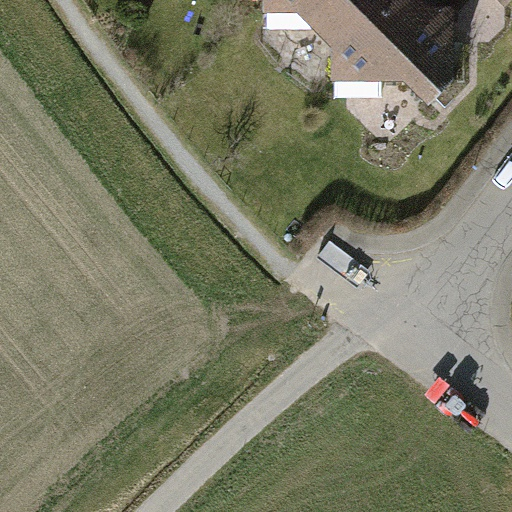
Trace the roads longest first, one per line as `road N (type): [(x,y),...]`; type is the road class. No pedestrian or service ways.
road 1 (track): [(424,309),(336,345),(155,511)]
road 2 (residential): [(511,414),(486,396),(424,309),(511,197)]
